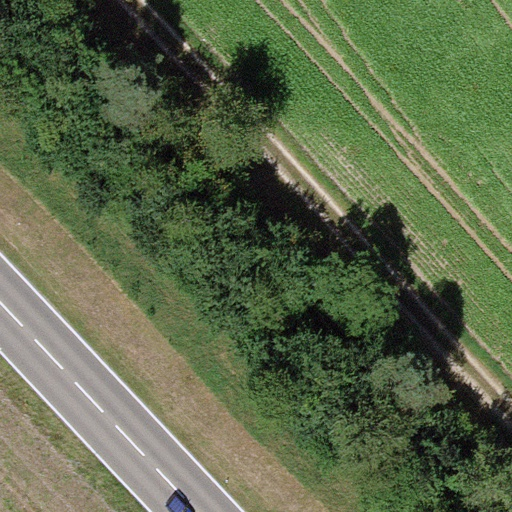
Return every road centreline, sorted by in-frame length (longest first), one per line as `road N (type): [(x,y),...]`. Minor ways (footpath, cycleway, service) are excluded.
road 1 (track): [(511,424),(112,0)]
road 2 (primary): [(0,314),(182,511)]
